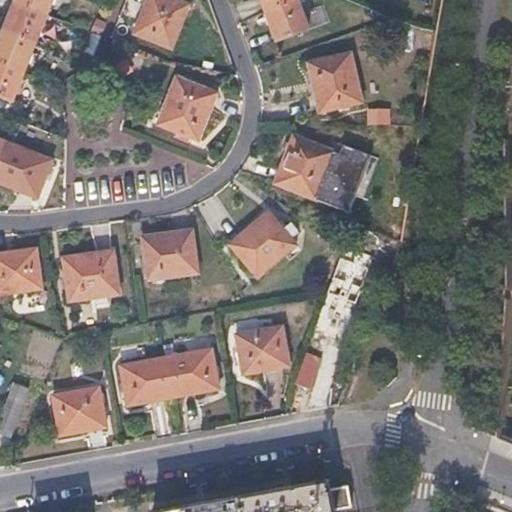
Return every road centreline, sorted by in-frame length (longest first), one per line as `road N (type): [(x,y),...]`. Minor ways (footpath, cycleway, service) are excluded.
road 1 (tertiary): [(485,0),(417,445)]
road 2 (residential): [(417,445),(345,426),(0,490)]
road 3 (residential): [(0,223),(159,206),(204,187),(231,156),(244,120),(245,90),(218,0)]
